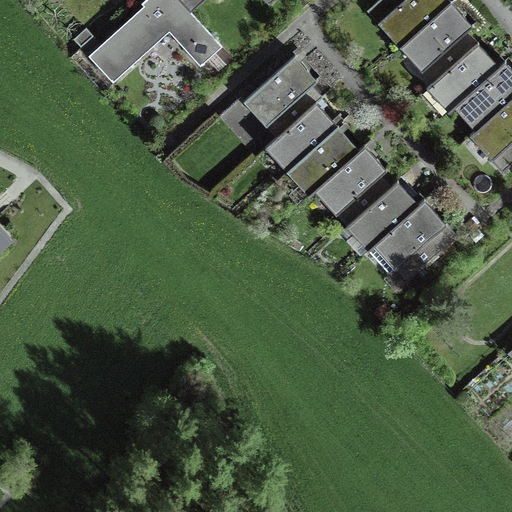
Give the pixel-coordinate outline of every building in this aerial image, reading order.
[(215,37),(190,9),(181,0),(143,0),(141,3),(144,6),(128,20),(89,56),(111,80),(169,28),(202,64),(222,46),(215,37)] [(181,0),(190,9),(200,0),(267,0),(270,3),(272,0),(181,0)] [(384,17),(402,0),(378,0),(367,10),(379,22),(384,17)] [(406,41),(450,0),(402,0),(384,17),(406,41)] [(451,0),(450,0),(406,41),(427,64),(422,69),(434,82),(479,41),(468,29),(473,24),(462,11),(451,0)] [(86,27),(73,38),(80,46),(93,35),(86,27)] [(434,82),(423,92),(443,115),(460,100),(500,64),(489,52),(479,41),(434,82)] [(305,67),(294,55),(249,95),(270,118),(265,123),(277,136),(316,101),(321,97),(310,85),(316,79),(305,67)] [(500,64),(460,100),(482,124),(511,97),(511,66),(505,59),(500,64)] [(511,97),(482,124),(477,129),(498,151),(492,157),(504,170),(511,162),(511,97)] [(153,101),(141,112),(148,120),(160,109),(153,101)] [(326,112),(316,101),(277,136),(272,141),(293,165),(337,125),(326,112)] [(337,125),(293,165),(315,189),(320,183),(359,149),(347,136),(337,125)] [(359,149),(320,183),(341,206),(335,211),(347,225),(352,220),(392,184),(381,172),(386,168),(375,156),(365,144),(359,149)] [(392,184),(352,220),(359,228),(346,239),(360,255),(374,242),(419,202),(408,190),(398,179),(392,184)] [(419,202),(374,242),(408,280),(452,240),(440,228),(447,222),(435,209),(424,197),(419,202)] [(0,240),(16,225),(0,208),(0,240)]
